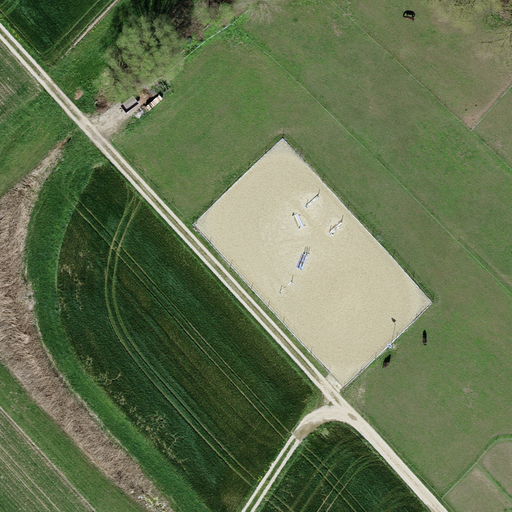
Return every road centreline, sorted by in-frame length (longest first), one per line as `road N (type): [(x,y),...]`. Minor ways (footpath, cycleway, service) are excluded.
road 1 (track): [(0,30),(441,511)]
road 2 (track): [(330,391),(248,511)]
